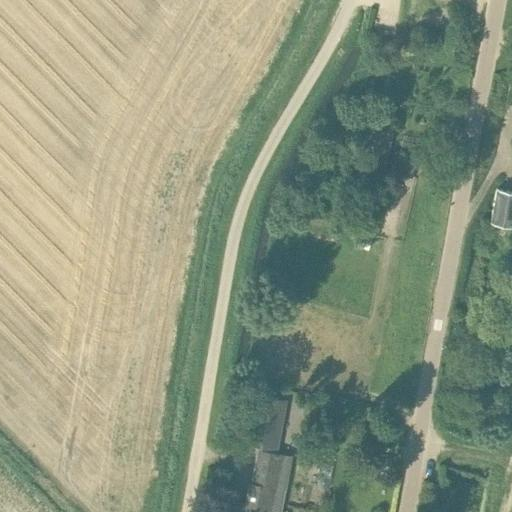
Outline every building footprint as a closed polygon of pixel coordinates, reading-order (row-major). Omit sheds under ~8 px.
[(369,172),(381,175),(387,148),(402,151),(406,136),(378,130),(369,172)] [(490,221),(510,225),(511,224),(511,191),(496,189),(490,221)] [(268,387),(266,396),(260,395),(252,443),(275,447),(284,400),(294,402),(296,394),(268,387)] [(456,409),(475,413),(478,401),(458,397),(456,409)] [(291,456),(261,451),(263,452),(257,484),(251,483),(245,511),(278,511),(283,490),(285,490),(291,456)] [(316,467),(314,478),(317,479),(316,485),(328,487),(332,463),(320,461),(319,467),(316,467)]
